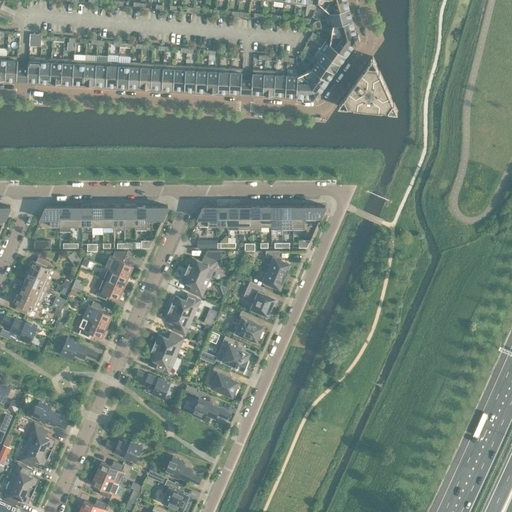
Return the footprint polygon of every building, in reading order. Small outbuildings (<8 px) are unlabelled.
[(330,0),(324,7),(329,12),(349,7),(346,0),(330,0)] [(329,12),(333,25),(352,20),(349,7),(329,12)] [(352,20),(333,25),(331,34),(349,38),(359,39),(358,34),(356,34),(352,20)] [(356,44),(359,39),(349,38),(331,34),(329,44),(346,55),(354,43),(356,44)] [(329,44),(323,52),(340,64),(346,55),(329,44)] [(317,60),(334,72),(340,64),(323,52),(317,60)] [(6,55),(5,79),(18,80),(18,79),(17,79),(18,66),(18,56),(6,55)] [(28,56),(28,66),(27,66),(27,67),(28,67),(27,80),(26,80),(39,81),(40,57),(28,56)] [(366,64),(367,65),(363,69),(346,92),(347,93),(343,97),(337,105),(338,105),(347,106),(347,105),(353,106),(353,107),(381,109),(387,109),(388,110),(397,111),(393,102),(392,102),(390,97),(391,97),(379,70),(378,71),(376,65),(372,56),(366,64)] [(51,57),(40,57),(39,81),(50,82),(51,57)] [(50,82),(61,82),(62,58),(51,57),(50,82)] [(74,59),(62,58),(61,82),(72,83),(74,59)] [(85,59),(74,59),(72,83),(83,83),(85,59)] [(96,60),(85,59),(83,83),(95,84),(96,60)] [(107,61),(96,60),(95,84),(106,85),(107,61)] [(317,60),(311,69),(328,80),(334,72),(317,60)] [(118,61),(107,61),(106,85),(117,85),(118,61)] [(129,62),(118,61),(117,85),(128,86),(129,62)] [(141,63),(129,62),(128,86),(139,87),(141,63)] [(152,63),(141,63),(139,87),(150,87),(152,63)] [(163,64),(152,63),(150,87),(162,88),(163,64)] [(174,64),(163,64),(162,88),(173,89),(174,64)] [(185,65),(174,64),(173,89),(184,89),(185,65)] [(197,66),(185,65),(184,89),(195,90),(197,66)] [(208,66),(197,66),(195,90),(206,90),(208,66)] [(219,67),(208,66),(206,90),(218,91),(219,67)] [(229,92),(230,68),(219,67),(218,91),(229,92)] [(242,68),(230,68),(229,92),(241,92),(241,79),(242,79),(242,78),(241,78),(242,68)] [(250,92),(250,93),(262,94),(264,69),(252,69),(252,79),(251,79),(252,79),(251,92),(250,92)] [(275,70),(264,69),(262,94),(274,94),(275,70)] [(328,80),(311,69),(304,72),(312,88),(317,99),(320,94),(319,92),(328,80)] [(276,70),(275,70),(274,94),(285,95),(286,75),(275,74),(276,70)] [(304,72),(297,75),(296,96),(310,96),(311,98),(317,99),(312,88),(304,72)] [(296,96),(297,75),(286,75),(285,95),(296,96)] [(0,218),(4,218),(8,211),(10,206),(0,205),(0,218)] [(239,206),(239,229),(249,229),(249,206),(249,205),(239,205),(239,206)] [(249,229),(260,229),(260,206),(260,205),(250,205),(250,206),(249,206),(249,229)] [(270,225),(270,229),(271,229),(271,206),(271,205),(260,205),(260,206),(260,229),(261,229),(261,225),(270,225)] [(271,229),(282,229),(282,206),(281,206),(281,205),(271,205),(271,206),(271,229)] [(282,206),(282,229),(293,229),(293,206),(292,206),(292,205),(282,205),(282,206)] [(293,229),(303,229),(303,206),(303,205),(293,205),(293,206),(293,229)] [(304,206),(303,206),(303,229),(304,229),(304,223),(317,223),(322,210),(323,210),(325,205),(304,205),(304,206)] [(50,226),(60,226),(59,206),(46,206),(42,214),(41,218),(50,218),(50,226)] [(60,206),(59,206),(60,226),(60,231),(70,231),(70,226),(70,206),(60,206)] [(71,206),(70,206),(70,226),(81,226),(81,206),(71,206)] [(81,206),(81,226),(92,226),(92,206),(91,206),(81,206)] [(92,206),(92,226),(103,226),(103,206),(102,206),(92,206)] [(113,229),(114,229),(113,206),(103,206),(103,226),(113,226),(113,229)] [(114,206),(113,206),(114,229),(124,229),(124,206),(114,206)] [(134,229),(135,229),(135,206),(125,206),(124,206),(124,229),(125,229),(125,226),(134,226),(134,229)] [(135,229),(146,229),(146,206),(145,206),(135,206),(135,229)] [(146,206),(146,229),(147,229),(147,218),(162,218),(165,210),(165,211),(167,206),(146,206)] [(199,218),(195,226),(217,226),(217,206),(203,206),(199,214),(200,214),(198,218),(199,218)] [(217,206),(217,226),(227,226),(227,229),(228,229),(228,206),(227,206),(217,206)] [(228,206),(228,229),(239,229),(239,206),(238,206),(228,206)] [(264,280),(279,287),(289,264),(278,259),(279,257),(279,250),(265,250),(265,257),(273,257),(270,265),(266,263),(263,271),(267,272),(264,280)] [(110,255),(105,266),(128,276),(132,265),(123,260),(127,251),(114,251),(112,256),(110,255)] [(205,255),(217,260),(217,261),(219,261),(224,251),(207,251),(205,255)] [(201,261),(192,256),(186,268),(210,278),(217,261),(217,260),(205,255),(204,254),(201,261)] [(84,257),(81,264),(86,266),(89,259),(84,257)] [(28,270),(50,280),(54,270),(55,271),(56,270),(56,269),(55,270),(31,259),(28,265),(30,266),(28,270)] [(108,268),(103,279),(123,287),(128,276),(105,266),(105,267),(108,268)] [(202,297),(210,278),(186,268),(181,280),(191,284),(188,291),(202,297)] [(51,280),(50,280),(28,270),(24,281),(46,290),(50,281),(51,281),(51,280)] [(65,279),(62,286),(68,288),(70,281),(65,279)] [(123,287),(103,279),(98,290),(97,289),(95,295),(106,299),(108,294),(118,298),(123,287)] [(24,281),(19,291),(37,299),(41,301),(45,291),(46,291),(45,291),(46,290),(24,281)] [(251,308),(267,314),(274,298),(261,293),(263,287),(250,281),(244,295),(255,300),(251,308)] [(59,292),(65,294),(68,288),(62,286),(59,292)] [(78,290),(71,287),(69,292),(76,295),(78,290)] [(42,301),(37,299),(19,291),(17,297),(15,296),(12,302),(37,312),(37,313),(38,311),(37,311),(41,301),(42,301)] [(193,317),(201,299),(187,293),(184,299),(175,295),(170,307),(193,317)] [(88,304),(83,316),(106,325),(111,314),(101,310),(103,305),(93,300),(90,305),(88,304)] [(59,301),(56,308),(61,310),(64,303),(59,301)] [(185,335),(193,317),(170,307),(164,319),(174,323),(171,329),(185,335)] [(53,314),(58,316),(61,310),(56,308),(53,314)] [(209,308),(203,322),(211,325),(217,311),(212,310),(209,308)] [(249,337),(256,340),(257,337),(259,337),(262,330),(260,329),(262,326),(251,321),(253,315),(242,310),(239,316),(242,317),(241,320),(238,318),(234,327),(237,329),(236,331),(241,334),(240,335),(248,339),(249,337)] [(37,326),(26,321),(26,322),(16,318),(15,319),(6,315),(3,321),(13,325),(11,329),(21,334),(19,338),(30,343),(37,326)] [(106,325),(83,316),(78,327),(80,328),(78,333),(89,338),(91,333),(101,337),(106,325)] [(7,338),(10,332),(2,329),(0,335),(7,338)] [(168,338),(158,333),(153,345),(176,355),(184,337),(170,331),(168,338)] [(84,354),(94,358),(97,352),(87,347),(87,346),(77,342),(78,341),(67,336),(60,353),(71,357),(72,353),(82,358),(84,354)] [(242,367),(244,368),(247,360),(245,359),(248,352),(239,349),(241,343),(225,336),(218,353),(225,356),(223,360),(233,364),(233,365),(241,369),(242,367)] [(168,374),(176,355),(153,345),(148,357),(157,362),(154,368),(168,374)] [(200,357),(213,362),(215,357),(203,351),(200,357)] [(225,392),(232,395),(232,394),(234,394),(237,388),(235,387),(238,381),(227,376),(230,371),(215,364),(212,370),(212,371),(210,376),(210,377),(210,379),(211,380),(212,382),(213,383),(211,387),(218,390),(218,391),(224,394),(225,392)] [(149,374),(139,370),(136,376),(146,381),(144,385),(154,389),(152,393),(163,398),(170,381),(160,377),(159,378),(149,373),(149,374)] [(0,400),(4,402),(11,385),(0,381),(0,400)] [(215,414),(225,418),(228,412),(218,407),(219,406),(209,402),(209,401),(198,396),(198,397),(193,395),(187,410),(191,412),(191,413),(202,417),(204,413),(214,418),(215,414)] [(13,399),(9,409),(17,412),(21,403),(13,399)] [(53,424),(63,428),(66,422),(56,417),(58,413),(48,409),(50,405),(39,400),(32,417),(43,421),(43,420),(53,425),(53,424)] [(26,416),(28,411),(20,407),(18,413),(26,416)] [(27,442),(50,452),(55,440),(45,436),(48,430),(34,424),(27,442)] [(118,444),(108,440),(106,446),(115,451),(115,452),(125,456),(124,457),(135,462),(142,445),(132,441),(130,445),(120,440),(118,444)] [(44,464),(50,452),(27,442),(19,460),(32,466),(35,460),(44,464)] [(187,479),(197,483),(199,477),(190,473),(191,469),(181,464),(183,460),(172,455),(165,472),(176,477),(176,476),(186,480),(187,479)] [(96,472),(119,482),(124,471),(122,470),(124,465),(113,460),(111,465),(101,461),(96,472)] [(31,468),(18,462),(10,480),(33,490),(38,478),(29,474),(31,468)] [(114,494),(119,482),(96,472),(91,484),(101,488),(99,493),(110,498),(112,493),(114,494)] [(156,479),(163,482),(166,476),(158,473),(156,479)] [(163,501),(182,510),(184,504),(186,505),(190,498),(187,497),(188,495),(172,488),(174,482),(167,479),(161,491),(166,493),(163,501)] [(28,502),(33,490),(10,480),(2,499),(15,505),(18,498),(28,502)] [(133,489),(131,495),(136,497),(139,491),(133,489)] [(0,511),(15,511),(17,507),(0,499),(0,511)] [(80,511),(82,511),(105,511),(107,509),(105,508),(107,503),(96,499),(94,504),(84,499),(80,511)] [(127,501),(125,507),(131,509),(133,504),(127,501)]
